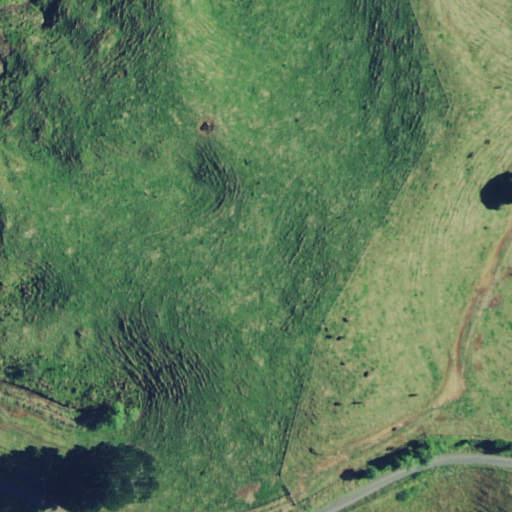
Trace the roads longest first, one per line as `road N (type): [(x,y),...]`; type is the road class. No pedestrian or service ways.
road 1 (unclassified): [(290,511),(460,438),(511,452)]
road 2 (unclassified): [(0,474),(148,511)]
